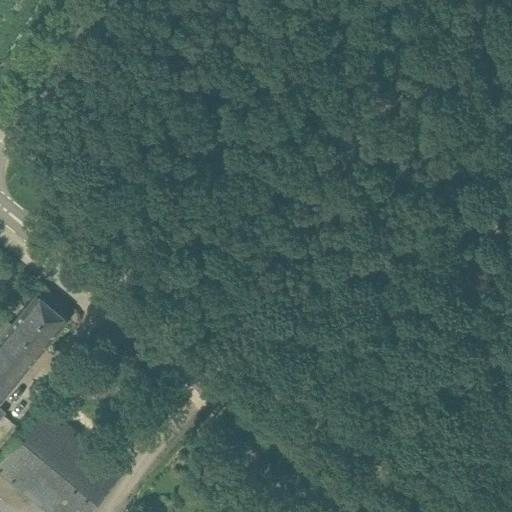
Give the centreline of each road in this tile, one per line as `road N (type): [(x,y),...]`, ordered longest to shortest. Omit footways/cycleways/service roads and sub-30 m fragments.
road 1 (tertiary): [(369,511),(0,206)]
road 2 (unclassified): [(0,162),(96,0)]
